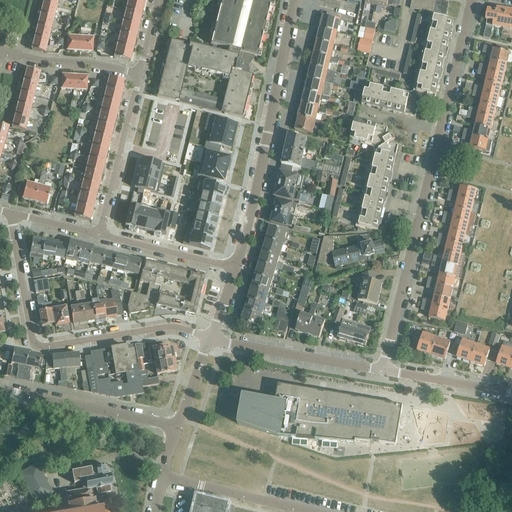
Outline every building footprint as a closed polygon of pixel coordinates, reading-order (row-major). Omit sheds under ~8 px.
[(127,0),(125,11),(141,15),(144,3),(130,0),(127,0)] [(257,57),(271,0),(221,0),(210,45),(212,45),(211,51),(170,40),(156,97),(242,119),(252,76),(248,75),(249,73),(249,72),(249,71),(249,70),(249,69),(248,67),(248,66),(247,65),(246,64),(246,63),(245,62),(244,62),(248,54),(257,57)] [(436,1),(432,0),(430,0),(428,12),(434,13),(436,1)] [(442,2),(436,1),(434,13),(440,14),(442,2)] [(449,3),(442,2),(440,14),(446,16),(449,3)] [(43,3),(40,15),(53,18),(56,6),(43,3)] [(507,10),(506,10),(497,8),(497,12),(488,10),(486,20),(488,20),(493,22),(492,26),(503,27),(503,26),(504,26),(507,10)] [(122,22),(138,26),(141,15),(125,11),(122,22)] [(53,18),(40,15),(37,27),(50,30),(53,18)] [(322,20),(320,28),(337,32),(339,25),(340,26),(341,20),(323,15),(323,16),(324,16),(323,20),(322,20)] [(107,24),(111,22),(107,16),(103,18),(101,29),(106,31),(107,24)] [(421,113),(426,110),(424,105),(425,104),(425,105),(433,106),(453,21),(434,17),(432,27),(429,26),(426,38),(429,38),(424,59),(421,58),(418,69),(421,70),(416,91),(409,95),(388,90),(389,87),(377,85),(377,88),(366,85),(364,92),(361,104),(415,117),(417,110),(419,109),(421,113)] [(387,24),(386,24),(385,30),(395,33),(396,27),(395,26),(396,22),(392,21),(389,21),(389,23),(387,23),(387,24)] [(136,38),(138,27),(138,26),(122,22),(119,34),(136,38)] [(37,27),(34,38),(47,42),(50,30),(37,27)] [(319,32),(317,41),(334,45),(336,38),(337,38),(338,33),(337,32),(320,28),(320,29),(321,29),(320,33),(319,32)] [(374,30),(369,29),(366,28),(364,39),(373,41),(375,30),(374,30)] [(116,46),(133,50),(136,38),(119,34),(116,46)] [(66,51),(67,51),(79,51),(80,37),(67,36),(66,51)] [(79,51),(91,52),(92,52),(93,37),(80,37),(79,51)] [(34,38),(31,50),(45,53),(47,42),(34,38)] [(373,41),(364,39),(360,38),(357,51),(369,54),(373,41)] [(316,45),(314,53),(331,57),(333,50),(334,51),(335,45),(334,45),(317,41),(318,41),(317,45),(316,45)] [(113,58),(130,62),(133,50),(116,46),(113,58)] [(483,52),(490,54),(492,55),(491,61),(507,64),(509,54),(510,54),(510,53),(508,52),(508,53),(494,50),(494,48),(484,46),(483,52)] [(313,57),(311,66),(328,70),(330,63),(349,67),(350,62),(332,58),(332,57),(331,57),(314,53),(314,54),(315,54),(314,57),(313,57)] [(507,64),(491,61),(490,66),(480,64),(479,69),(504,75),(505,75),(504,74),(507,64)] [(329,70),(328,70),(311,66),(312,66),(311,70),(310,70),(308,78),(327,83),(329,77),(335,78),(335,76),(341,77),(342,73),(329,70)] [(26,69),(23,81),(37,85),(40,73),(26,69)] [(487,77),(486,79),(486,82),(501,86),(504,76),(504,75),(479,69),(477,74),(487,77)] [(354,70),(353,74),(357,75),(357,76),(359,77),(363,79),(365,74),(364,73),(364,72),(358,71),(354,70)] [(74,75),(62,74),(61,89),(73,90),(74,75)] [(87,76),(74,75),(73,90),(86,91),(87,76)] [(109,77),(106,89),(122,93),(125,81),(109,77)] [(329,96),(331,88),(338,90),(339,86),(327,83),(308,78),(308,79),(309,79),(308,83),(307,83),(305,91),(329,96)] [(359,84),(358,91),(364,92),(366,85),(367,80),(363,79),(358,78),(356,84),(359,84)] [(23,81),(21,91),(20,93),(34,97),(37,85),(23,81)] [(484,88),(482,88),(475,86),(473,91),(499,97),(499,96),(501,86),(486,82),(484,88)] [(119,105),(122,93),(106,89),(103,101),(119,105)] [(356,90),(353,103),(356,104),(361,105),(361,104),(364,92),(358,91),(356,90)] [(304,95),(302,103),(319,107),(321,100),(334,104),(336,98),(329,97),(329,96),(305,91),(306,92),(305,95),(304,95)] [(472,96),(479,98),(482,98),(480,104),(496,108),(498,97),(499,98),(499,97),(473,91),(472,96)] [(20,93),(17,105),(31,108),(34,97),(20,93)] [(100,112),(104,113),(116,116),(119,105),(103,101),(100,112)] [(353,103),(350,102),(348,113),(353,114),(356,104),(353,103)] [(299,117),(316,121),(318,113),(319,113),(320,108),(319,107),(302,103),(302,104),(303,104),(302,108),(301,108),(299,117)] [(468,113),(494,119),(494,118),(496,108),(480,104),(479,110),(469,108),(468,113)] [(31,108),(17,105),(14,116),(28,120),(31,108)] [(113,127),(116,116),(104,113),(100,112),(97,124),(104,125),(113,127)] [(475,126),(491,130),(493,119),(494,119),(468,113),(467,118),(477,120),(475,126)] [(208,114),(204,130),(208,132),(233,137),(236,126),(226,123),(227,119),(208,114)] [(11,128),(21,130),(25,131),(28,120),(14,116),(11,128)] [(295,129),(313,133),(313,132),(316,133),(318,127),(314,126),(316,121),(299,117),(299,121),(298,120),(295,129)] [(378,231),(392,171),(398,145),(391,144),(390,142),(394,139),(391,134),(387,137),(385,135),(386,135),(387,128),(355,120),(350,139),(372,144),(377,151),(371,173),(368,172),(366,183),(369,184),(364,204),(361,203),(358,215),(361,215),(359,226),(378,231)] [(97,124),(94,136),(110,140),(113,127),(104,125),(97,124)] [(0,125),(0,137),(5,139),(8,127),(2,126),(0,125)] [(463,135),(489,141),(489,140),(488,140),(491,130),(475,126),(474,132),(464,129),(463,135)] [(86,133),(84,130),(78,134),(75,131),(73,140),(78,142),(79,137),(80,138),(86,133)] [(208,132),(204,147),(219,151),(220,146),(230,149),(233,137),(208,132)] [(319,172),(339,176),(341,168),(303,159),(307,138),(288,134),(282,164),(293,166),(319,172)] [(463,135),(462,140),(471,142),(470,148),(485,152),(489,153),(492,141),(489,141),(463,135)] [(94,136),(91,147),(104,150),(107,151),(110,140),(94,136)] [(332,145),(327,143),(324,158),(328,159),(332,145)] [(91,147),(88,159),(104,163),(107,151),(104,150),(91,147)] [(204,147),(200,163),(225,170),(228,158),(218,155),(219,151),(204,147)] [(330,154),(328,159),(334,160),(340,162),(342,162),(344,157),(330,154)] [(347,158),(341,185),(345,186),(347,180),(348,174),(351,159),(347,158)] [(88,159),(85,171),(102,174),(104,163),(88,159)] [(141,159),(139,169),(162,174),(164,165),(141,159)] [(200,163),(196,179),(211,183),(212,179),(222,181),(225,170),(200,163)] [(291,174),(293,166),(282,164),(280,171),(291,174)] [(63,167),(56,165),(54,173),(61,175),(63,167)] [(139,169),(136,178),(160,184),(162,174),(139,169)] [(85,171),(82,182),(99,186),(102,174),(85,171)] [(277,183),(277,184),(309,191),(310,187),(309,187),(304,185),(306,178),(305,177),(296,175),(296,174),(293,173),(292,174),(291,174),(280,171),(278,181),(277,183)] [(334,198),(339,176),(319,172),(316,183),(325,184),(325,181),(327,182),(325,196),(328,196),(333,197),(334,198)] [(39,181),(34,202),(46,205),(50,189),(49,189),(50,184),(45,183),(46,178),(44,175),(43,175),(40,177),(39,181)] [(157,194),(160,184),(136,178),(134,188),(138,189),(157,194)] [(23,195),(22,200),(34,202),(39,181),(34,180),(33,185),(26,183),(26,184),(23,195)] [(198,180),(195,192),(222,198),(225,188),(225,187),(198,180)] [(82,182),(79,194),(96,198),(99,186),(82,182)] [(277,184),(274,196),(299,201),(301,194),(308,196),(309,191),(277,184)] [(449,191),(448,196),(474,202),(474,201),(476,191),(461,187),(459,193),(449,191)] [(337,218),(344,191),(340,190),(333,217),(337,218)] [(195,192),(192,202),(219,209),(222,198),(195,192)] [(79,194),(76,205),(93,210),(96,198),(79,194)] [(328,196),(325,210),(330,211),(333,197),(328,196)] [(455,209),(471,213),(473,202),(474,203),(474,202),(448,196),(447,201),(457,203),(455,209)] [(273,205),(272,208),(273,210),(274,210),(274,211),(294,216),(295,209),(314,214),(315,208),(299,204),(297,204),(277,199),(275,204),(273,205)] [(134,231),(134,228),(140,205),(130,202),(125,226),(129,227),(128,230),(134,231)] [(190,202),(188,212),(217,219),(219,209),(192,202),(190,202)] [(74,217),(90,221),(93,210),(76,205),(74,217)] [(134,228),(144,231),(150,207),(140,205),(134,228)] [(159,210),(150,207),(144,231),(154,233),(159,210)] [(444,212),(443,218),(469,224),(469,223),(468,223),(471,213),(455,209),(454,215),(444,212)] [(159,210),(154,233),(153,236),(159,237),(159,234),(163,235),(169,212),(159,210)] [(271,222),(291,227),(294,216),(274,211),(274,212),(273,211),(271,212),(270,215),(271,217),(272,217),(271,222)] [(188,212),(185,221),(187,222),(215,229),(217,219),(188,212)] [(469,224),(443,218),(442,223),(451,225),(450,231),(466,235),(468,224),(469,224)] [(187,222),(185,232),(212,239),(215,229),(187,222)] [(266,237),(266,238),(266,240),(283,245),(284,245),(286,240),(284,239),(287,232),(270,227),(269,229),(268,229),(267,234),(267,235),(266,238),(266,237)] [(439,234),(438,239),(464,246),(464,245),(463,245),(466,235),(450,231),(449,237),(439,234)] [(185,232),(182,244),(209,251),(212,239),(185,232)] [(363,246),(365,257),(384,253),(384,254),(385,253),(384,252),(384,251),(385,249),(384,245),(382,244),(382,243),(382,242),(381,242),(372,244),(372,243),(370,244),(368,236),(360,238),(362,246),(362,247),(363,246)] [(41,260),(42,256),(44,239),(32,237),(29,258),(41,260)] [(326,255),(333,253),(334,237),(324,237),(317,264),(323,265),(326,255)] [(56,241),(44,239),(42,256),(49,257),(48,261),(53,262),(53,258),(56,241)] [(320,240),(313,239),(310,253),(316,255),(320,240)] [(464,246),(438,239),(436,244),(446,247),(445,253),(460,256),(463,246),(464,246)] [(262,250),(262,252),(279,257),(283,245),(266,240),(265,242),(264,241),(263,246),(263,247),(263,250),(262,250)] [(53,258),(64,260),(65,260),(69,243),(68,243),(56,241),(53,258)] [(69,241),(68,243),(69,243),(65,260),(64,260),(76,263),(81,244),(69,241)] [(92,249),(93,247),(81,244),(76,263),(88,266),(89,264),(88,264),(92,249)] [(366,261),(365,257),(363,246),(362,247),(333,253),(336,268),(366,261)] [(104,252),(92,249),(88,264),(89,264),(92,265),(92,264),(100,267),(104,252)] [(112,269),(116,255),(104,252),(100,267),(112,269)] [(258,262),(259,262),(259,263),(276,268),(282,270),(284,266),(284,265),(277,263),(279,257),(262,252),(261,253),(259,258),(260,259),(259,262),(258,262)] [(434,256),(432,261),(458,267),(460,256),(445,253),(443,258),(434,256)] [(127,258),(116,255),(112,269),(124,272),(127,258)] [(316,258),(310,256),(307,266),(313,267),(316,258)] [(127,258),(124,272),(137,276),(141,261),(127,258)] [(144,261),(144,262),(139,282),(149,284),(146,296),(130,293),(127,306),(128,314),(148,311),(150,304),(155,306),(155,307),(156,307),(156,306),(165,308),(165,310),(166,309),(171,310),(171,311),(172,311),(172,310),(184,313),(184,314),(185,313),(194,315),(193,317),(194,317),(194,316),(195,316),(196,315),(194,315),(197,306),(198,306),(197,305),(199,297),(200,297),(200,296),(199,296),(204,277),(205,278),(205,277),(204,277),(204,276),(204,275),(203,277),(190,273),(190,272),(189,272),(189,273),(175,270),(176,269),(175,268),(175,270),(166,267),(166,266),(165,266),(165,267),(159,266),(159,264),(158,264),(158,265),(154,264),(154,263),(153,264),(145,262),(145,261),(144,261)] [(458,267),(432,261),(431,266),(441,269),(440,274),(455,278),(458,268),(458,267)] [(255,274),(255,275),(272,280),(276,268),(259,263),(258,265),(257,265),(256,270),(256,271),(255,274)] [(377,305),(378,300),(382,283),(376,282),(373,271),(362,274),(363,279),(358,301),(377,305)] [(428,278),(427,283),(453,289),(453,288),(455,278),(440,274),(438,280),(428,278)] [(252,286),(251,287),(269,292),(272,280),(255,275),(254,277),(252,281),(253,282),(252,285),(251,285),(251,286),(252,286)] [(305,278),(302,287),(310,289),(313,280),(305,278)] [(33,281),(35,294),(49,291),(47,279),(33,281)] [(453,289),(427,283),(426,288),(436,290),(434,296),(450,300),(452,289),(453,290),(453,289)] [(248,299),(254,300),(265,304),(266,300),(269,292),(251,287),(251,289),(250,289),(248,293),(249,294),(248,297),(248,298),(248,299)] [(297,305),(305,307),(310,289),(302,287),(297,305)] [(104,319),(102,304),(100,289),(96,289),(97,300),(91,301),(91,305),(92,305),(94,321),(95,320),(95,323),(102,322),(101,319),(104,319)] [(276,289),(275,294),(288,297),(290,293),(276,289)] [(112,302),(102,304),(104,319),(115,317),(115,316),(122,315),(120,303),(118,293),(111,291),(112,302)] [(423,300),(422,305),(448,311),(448,310),(447,310),(450,300),(434,296),(433,302),(423,300)] [(245,310),(244,310),(263,316),(262,315),(265,304),(254,300),(248,299),(247,301),(246,300),(245,305),(246,306),(245,309),(244,309),(245,310)] [(354,313),(359,314),(362,304),(356,303),(354,313)] [(43,304),(37,305),(41,327),(53,325),(50,310),(44,311),(43,305),(43,304)] [(317,304),(313,316),(314,316),(315,311),(321,313),(323,306),(317,304)] [(362,304),(359,314),(365,316),(367,306),(362,304)] [(94,321),(92,305),(91,305),(81,307),(84,322),(94,321)] [(448,311),(422,305),(421,310),(430,312),(429,318),(445,322),(447,311),(448,312),(448,311)] [(59,308),(52,310),(55,327),(57,327),(58,328),(61,327),(62,326),(68,325),(65,306),(59,306),(59,308)] [(73,324),(84,322),(81,307),(71,309),(73,324)] [(339,325),(345,310),(337,307),(331,323),(339,325)] [(248,325),(247,327),(254,329),(254,326),(260,328),(263,316),(244,310),(241,322),(248,325)] [(288,323),(291,312),(285,310),(281,321),(288,323)] [(307,334),(313,317),(308,316),(308,317),(303,315),(303,314),(301,313),(295,330),(298,331),(298,332),(303,333),(307,334)] [(311,336),(316,338),(317,337),(319,338),(325,321),(322,320),(322,322),(317,320),(318,319),(313,317),(307,334),(311,336)] [(343,320),(337,338),(339,339),(339,340),(345,342),(345,341),(351,342),(356,324),(343,320)] [(285,333),(288,323),(281,321),(279,331),(285,333)] [(456,323),(454,332),(464,335),(467,326),(456,323)] [(356,324),(351,342),(357,344),(357,345),(363,347),(363,346),(365,346),(371,328),(356,324)] [(423,333),(420,342),(417,351),(431,355),(437,338),(423,333)] [(496,347),(500,337),(492,334),(488,344),(496,347)] [(450,343),(437,338),(431,355),(444,360),(450,343)] [(470,362),(476,345),(462,340),(462,341),(456,339),(455,344),(460,346),(456,357),(470,362)] [(138,363),(138,365),(143,364),(142,358),(143,358),(141,344),(135,345),(138,363)] [(490,350),(476,345),(470,362),(484,367),(490,350)] [(131,346),(90,352),(90,356),(92,368),(97,394),(116,398),(143,394),(142,388),(141,381),(139,372),(139,370),(138,365),(138,363),(134,364),(131,346)] [(151,363),(155,363),(154,362),(174,359),(173,358),(174,358),(173,353),(172,348),(166,349),(165,346),(148,349),(151,363)] [(510,369),(511,362),(511,350),(502,347),(496,364),(510,369)] [(19,365),(16,379),(23,380),(28,353),(12,350),(9,363),(19,365)] [(28,353),(23,380),(28,381),(31,367),(37,369),(38,365),(44,366),(45,357),(28,353)] [(78,354),(65,355),(66,369),(79,367),(78,354)] [(65,355),(46,357),(46,370),(60,369),(61,376),(61,382),(59,382),(59,387),(68,389),(66,369),(65,355)] [(87,373),(88,378),(88,382),(90,393),(97,394),(92,368),(90,356),(84,357),(86,371),(87,373)] [(154,362),(155,363),(157,375),(176,372),(175,370),(176,370),(175,365),(174,363),(175,363),(175,362),(174,362),(174,359),(154,362)] [(4,365),(2,376),(9,378),(11,367),(4,365)] [(157,378),(141,381),(142,388),(155,386),(159,385),(157,378)] [(81,384),(83,392),(90,393),(88,382),(81,384)] [(278,385),(275,401),(255,397),(242,395),(237,424),(278,437),(281,438),(283,438),(355,444),(355,441),(371,443),(371,441),(379,443),(396,446),(402,407),(391,405),(386,404),(357,399),(353,398),(324,393),(319,392),(278,385)] [(83,491),(91,489),(96,488),(97,494),(111,491),(110,485),(108,476),(106,477),(103,464),(94,466),(95,468),(91,469),(90,469),(71,473),(74,485),(81,483),(83,491)] [(36,466),(19,476),(36,505),(53,494),(36,466)] [(101,511),(101,510),(95,511),(95,510),(96,510),(96,509),(97,509),(97,508),(97,507),(97,506),(97,505),(96,504),(95,504),(94,503),(94,501),(93,501),(91,489),(83,491),(65,494),(66,494),(55,496),(57,511),(55,511),(55,510),(50,511),(49,511),(101,511)] [(197,497),(193,511),(226,511),(227,511),(228,505),(228,504),(197,497)]
